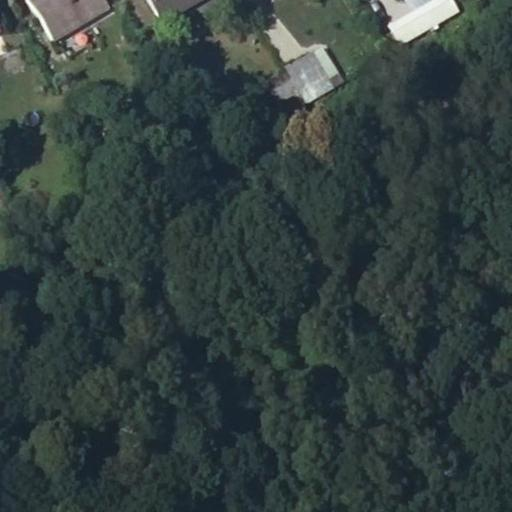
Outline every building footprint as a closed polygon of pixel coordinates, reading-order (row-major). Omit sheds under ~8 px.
[(23,0),(47,43),(104,11),(98,0),(23,0)] [(397,45),(458,17),(449,0),(435,0),(386,22),(397,45)] [(0,13),(0,34),(9,29),(0,13)] [(276,73),(300,61),(279,23),(255,37),(276,73)] [(254,85),(276,73),(255,37),(234,49),(254,85)]
